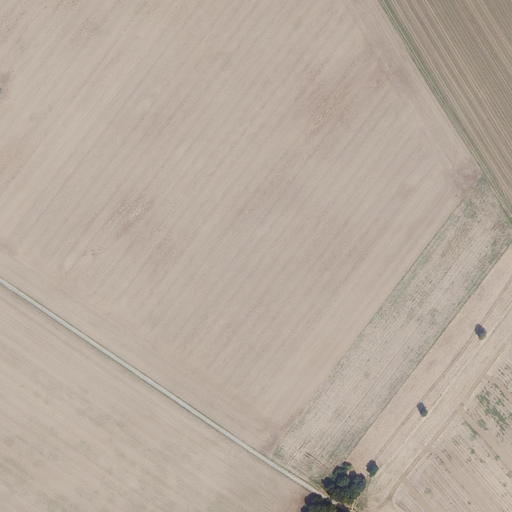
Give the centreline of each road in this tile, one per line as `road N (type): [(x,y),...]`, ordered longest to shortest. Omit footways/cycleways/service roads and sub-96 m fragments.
road 1 (unclassified): [(0,278),(348,511)]
road 2 (track): [(511,268),(376,455),(348,511)]
road 3 (track): [(511,217),(378,0)]
